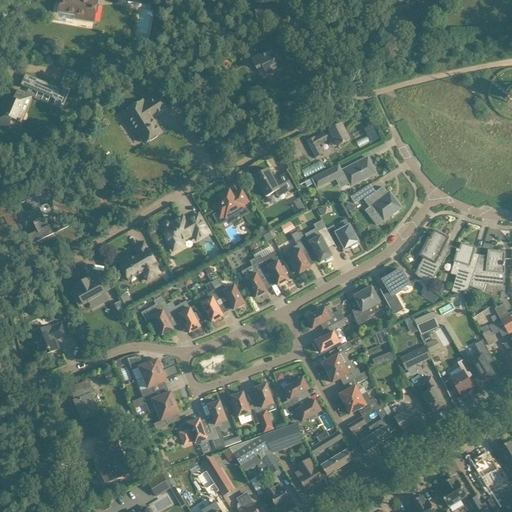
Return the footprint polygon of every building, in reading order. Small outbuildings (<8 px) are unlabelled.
[(61,0),(59,12),(69,14),(74,15),(74,19),(84,21),(93,22),(97,0),(96,0),(61,0)] [(263,9),(255,10),(258,23),(262,23),(274,21),(273,14),(264,16),(263,9)] [(252,59),(254,64),(258,72),(264,68),(268,77),(286,67),(276,49),(283,45),(278,35),(256,46),(260,55),(252,59)] [(18,90),(14,100),(6,97),(0,110),(0,124),(4,126),(8,128),(12,119),(21,122),(31,97),(32,96),(30,95),(32,90),(56,100),(54,106),(62,110),(72,86),(63,83),(61,88),(25,74),(21,85),(29,89),(26,94),(18,90)] [(135,130),(138,135),(144,143),(160,133),(151,118),(166,109),(158,96),(143,106),(141,103),(125,113),(132,123),(129,124),(133,131),(135,130)] [(102,124),(105,118),(96,114),(93,120),(102,124)] [(307,142),(312,151),(316,158),(323,154),(318,145),(333,138),(337,146),(349,140),(341,124),(307,142)] [(323,173),(312,178),(318,189),(328,184),(336,179),(338,184),(347,179),(351,187),(362,181),(362,182),(368,179),(368,178),(376,174),(368,158),(342,171),(338,165),(323,173)] [(319,161),(303,171),(306,177),(323,166),(319,161)] [(291,167),(295,177),(300,175),(296,165),(291,167)] [(259,174),(254,177),(266,198),(275,192),(277,195),(285,190),(286,193),(293,189),(285,174),(274,181),(268,169),(263,172),(262,170),(258,173),(259,174)] [(402,208),(400,206),(401,205),(398,201),(397,202),(395,199),(393,201),(383,187),(367,199),(373,207),(374,206),(378,212),(371,218),(377,226),(383,221),(384,222),(393,215),(393,216),(399,212),(398,211),(402,208)] [(26,213),(35,232),(28,236),(32,245),(72,225),(69,219),(68,220),(71,225),(61,230),(58,222),(48,226),(39,208),(54,200),(49,190),(34,197),(33,196),(29,198),(30,199),(21,203),(22,204),(26,202),(30,211),(26,213)] [(350,197),(355,204),(366,197),(362,190),(350,197)] [(229,191),(215,200),(218,205),(213,207),(217,214),(214,216),(219,225),(227,221),(226,218),(244,208),(243,205),(248,203),(242,191),(232,196),(229,191)] [(299,198),(293,202),(299,212),(305,209),(299,198)] [(354,206),(347,203),(345,209),(351,212),(354,206)] [(162,230),(172,247),(175,252),(186,246),(183,240),(191,235),(196,243),(212,234),(200,214),(186,222),(183,218),(170,225),(170,224),(169,223),(168,223),(167,223),(166,223),(165,223),(164,224),(164,225),(163,226),(163,227),(163,228),(164,229),(162,230)] [(278,221),(270,225),(272,229),(280,224),(278,221)] [(283,226),(287,233),(295,229),(291,221),(283,226)] [(333,227),(327,231),(333,242),(336,247),(342,244),(345,249),(350,246),(351,248),(357,245),(356,243),(358,242),(349,226),(342,230),(341,228),(336,232),(333,227)] [(327,231),(326,227),(318,232),(320,236),(309,242),(320,263),(325,260),(326,262),(331,259),(330,257),(332,256),(326,246),(333,242),(327,231)] [(257,235),(259,238),(271,231),(269,228),(257,235)] [(287,252),(295,266),(300,274),(311,268),(302,253),(308,250),(296,230),(291,232),(296,242),(298,246),(287,252)] [(420,256),(426,259),(417,276),(427,287),(453,247),(445,244),(448,239),(443,236),(443,234),(437,231),(436,232),(434,232),(432,235),(431,235),(430,238),(431,238),(430,240),(429,239),(420,256)] [(255,249),(256,246),(254,242),(248,245),(251,251),(255,249)] [(128,281),(142,273),(147,281),(160,274),(155,265),(157,264),(148,249),(144,243),(134,249),(138,255),(129,260),(127,257),(118,263),(122,270),(120,271),(124,278),(126,277),(128,281)] [(468,289),(469,287),(480,256),(473,254),(475,248),(471,247),(472,246),(465,244),(465,245),(462,244),(460,250),(457,249),(456,252),(457,252),(454,262),(460,263),(452,292),(458,294),(468,289)] [(227,247),(223,249),(226,255),(232,252),(230,248),(227,247)] [(488,257),(480,256),(469,287),(483,292),(486,284),(495,285),(497,273),(505,274),(505,273),(505,272),(504,270),(504,269),(504,268),(503,267),(504,267),(505,263),(504,263),(505,253),(489,251),(488,257)] [(260,254),(255,257),(264,274),(269,271),(278,286),(289,280),(286,274),(288,273),(283,265),(281,266),(273,252),(262,257),(260,254)] [(264,274),(255,257),(249,261),(255,271),(249,275),(251,277),(246,280),(251,290),(256,298),(267,292),(259,277),(264,274)] [(59,276),(63,286),(85,277),(81,267),(59,276)] [(174,273),(177,281),(186,276),(182,269),(174,273)] [(380,290),(394,315),(404,310),(396,295),(402,292),(401,290),(410,284),(401,270),(399,271),(398,270),(391,274),(392,276),(383,281),(386,287),(380,290)] [(98,277),(97,276),(91,280),(89,276),(86,278),(86,277),(77,282),(78,283),(75,284),(77,288),(75,289),(71,291),(79,306),(88,300),(90,303),(98,299),(96,296),(111,287),(103,274),(98,277)] [(219,278),(211,283),(220,299),(226,296),(234,311),(245,304),(240,296),(235,286),(229,289),(228,286),(225,288),(219,278)] [(220,299),(211,283),(211,282),(205,285),(208,290),(197,296),(205,310),(203,311),(207,318),(209,316),(212,323),(223,316),(215,301),(220,299)] [(352,311),(358,326),(372,319),(367,310),(380,303),(372,287),(370,288),(369,286),(361,291),(362,292),(354,297),(360,307),(352,311)] [(434,293),(428,300),(434,304),(439,298),(434,293)] [(170,311),(167,305),(164,301),(159,304),(148,309),(152,317),(162,336),(173,330),(165,315),(170,312),(170,311)] [(121,302),(113,306),(115,310),(123,306),(121,302)] [(172,302),(167,305),(170,311),(170,312),(176,322),(181,319),(189,333),(201,327),(196,319),(190,309),(186,302),(175,307),(172,302)] [(503,304),(495,309),(500,319),(509,314),(503,304)] [(127,310),(130,316),(138,312),(135,306),(127,310)] [(329,306),(306,318),(313,330),(328,321),(330,327),(341,320),(343,319),(344,319),(340,311),(334,314),(329,306)] [(439,328),(433,312),(432,312),(414,320),(421,336),(439,328)] [(511,312),(509,314),(500,319),(508,334),(511,340),(511,339),(511,312)] [(495,315),(490,318),(493,323),(495,322),(500,332),(502,337),(508,334),(500,319),(498,321),(495,315)] [(412,318),(405,321),(408,327),(415,324),(412,318)] [(316,344),(314,345),(318,353),(320,352),(321,353),(340,343),(337,338),(339,336),(336,331),(346,325),(343,319),(341,320),(330,327),(325,330),(328,335),(315,342),(316,344)] [(31,330),(41,327),(39,320),(29,323),(31,330)] [(35,343),(36,343),(42,357),(44,356),(45,357),(48,357),(50,356),(52,354),(52,353),(59,350),(55,341),(67,336),(62,324),(50,328),(49,326),(32,334),(33,336),(32,336),(32,339),(33,341),(35,343)] [(426,344),(431,353),(441,348),(436,339),(426,344)] [(511,340),(503,345),(509,354),(511,358),(511,339),(511,340)] [(480,355),(471,361),(483,381),(486,379),(491,376),(492,376),(491,376),(494,374),(486,361),(492,358),(481,340),(475,344),(480,355)] [(351,349),(348,343),(337,349),(340,354),(351,349)] [(396,361),(403,375),(408,385),(406,380),(412,378),(408,370),(422,363),(432,358),(426,346),(400,359),(396,361)] [(322,364),(328,374),(343,365),(349,361),(344,352),(340,354),(338,355),(331,359),(322,364)] [(393,352),(387,354),(390,361),(395,359),(393,352)] [(139,368),(144,378),(162,371),(158,360),(144,366),(141,360),(139,361),(137,357),(127,359),(131,369),(132,371),(139,368)] [(451,379),(456,388),(460,395),(462,394),(463,396),(468,393),(467,391),(472,387),(467,379),(474,375),(465,359),(458,363),(463,372),(451,379)] [(351,373),(354,379),(361,375),(358,369),(355,370),(350,362),(351,361),(350,361),(343,365),(328,374),(333,383),(351,373)] [(104,373),(108,382),(118,378),(114,368),(104,373)] [(141,392),(143,398),(155,393),(152,387),(167,381),(162,371),(144,378),(148,389),(141,392)] [(278,382),(282,380),(283,377),(282,373),(275,376),(278,382)] [(364,373),(361,375),(354,379),(357,384),(367,378),(364,373)] [(408,385),(403,375),(394,380),(398,390),(408,385)] [(419,388),(423,395),(422,395),(433,412),(433,411),(433,412),(445,404),(435,388),(437,387),(431,377),(424,382),(425,384),(419,388)] [(284,411),(286,410),(297,403),(294,398),(309,390),(303,379),(297,382),(296,380),(289,384),(290,386),(284,389),(287,394),(285,396),(288,401),(281,405),(284,411)] [(76,395),(78,399),(91,394),(94,393),(92,388),(91,388),(88,381),(71,389),(74,396),(76,395)] [(255,407),(261,423),(264,433),(273,429),(266,410),(269,409),(268,406),(274,404),(267,385),(255,389),(261,405),(255,407)] [(340,395),(345,405),(361,396),(356,387),(340,395)] [(153,400),(157,411),(175,403),(171,393),(157,398),(155,393),(143,398),(145,403),(153,400)] [(261,423),(255,407),(249,409),(243,393),(231,397),(239,417),(244,415),(245,418),(251,416),(255,426),(261,423)] [(91,394),(78,399),(74,401),(83,420),(99,414),(91,394)] [(362,417),(379,407),(374,399),(371,401),(366,394),(361,396),(345,405),(350,415),(362,408),(366,414),(362,417)] [(297,403),(286,410),(289,415),(294,412),(297,418),(300,417),(303,422),(321,412),(315,401),(300,409),(297,403)] [(208,424),(211,434),(214,442),(220,439),(216,428),(222,426),(221,423),(227,421),(220,402),(208,406),(214,422),(208,424)] [(388,417),(393,415),(402,431),(417,421),(410,409),(399,416),(395,408),(391,411),(388,406),(387,407),(384,402),(381,404),(388,417)] [(175,403),(157,411),(161,421),(154,424),(156,430),(159,429),(168,426),(166,420),(180,414),(175,403)] [(362,417),(347,426),(351,433),(366,424),(362,417)] [(382,420),(368,428),(372,435),(379,445),(392,437),(388,431),(394,427),(388,417),(382,421),(382,420)] [(214,442),(211,434),(206,436),(200,420),(198,420),(197,418),(189,421),(190,423),(188,424),(190,430),(189,431),(188,430),(180,433),(184,446),(193,443),(192,442),(194,441),(195,444),(201,442),(202,445),(208,442),(210,447),(216,445),(214,442)] [(297,424),(262,437),(271,453),(303,442),(297,424)] [(111,427),(101,431),(103,436),(113,432),(111,427)] [(325,433),(320,436),(327,448),(343,438),(339,432),(330,437),(327,432),(326,433),(325,433)] [(114,435),(96,443),(99,449),(96,451),(101,462),(97,464),(106,483),(122,477),(121,475),(123,474),(124,476),(133,472),(127,458),(125,459),(114,435)] [(368,437),(359,443),(366,453),(379,445),(372,435),(368,437)] [(327,448),(320,436),(318,437),(319,437),(317,439),(320,443),(310,449),(314,456),(327,448)] [(227,447),(241,442),(239,437),(225,441),(227,447)] [(271,453),(262,437),(229,448),(240,466),(242,465),(245,470),(256,463),(259,469),(266,464),(272,473),(281,468),(271,453)] [(511,443),(511,442),(500,449),(511,468),(511,443)] [(347,450),(334,458),(340,468),(353,460),(347,450)] [(479,468),(476,470),(487,488),(491,486),(505,477),(502,472),(500,473),(495,465),(492,461),(490,462),(487,457),(476,463),(479,468)] [(340,468),(334,458),(321,466),(327,476),(340,468)] [(295,474),(301,484),(305,490),(311,486),(313,488),(320,484),(318,481),(320,480),(307,459),(297,465),(301,471),(295,474)] [(157,462),(161,471),(170,468),(168,462),(162,460),(157,462)] [(221,469),(210,476),(218,489),(222,497),(233,490),(221,469)] [(205,471),(197,477),(210,497),(219,492),(205,471)] [(162,474),(147,482),(156,497),(171,488),(173,493),(177,491),(166,472),(163,474),(162,474)] [(256,492),(263,487),(257,476),(249,480),(256,492)] [(439,492),(441,496),(439,497),(444,505),(446,504),(448,508),(467,496),(458,481),(455,482),(453,478),(442,485),(444,489),(439,492)] [(267,492),(272,501),(276,507),(277,507),(278,509),(283,506),(284,506),(291,501),(280,484),(267,492)] [(257,491),(262,500),(268,496),(263,488),(257,491)] [(242,507),(238,510),(238,511),(257,511),(254,506),(247,495),(238,500),(242,507)] [(476,496),(468,501),(474,511),(476,511),(484,508),(482,505),(476,496)] [(426,503),(422,497),(411,503),(415,509),(410,511),(435,511),(428,501),(426,503)] [(484,508),(476,511),(499,511),(492,499),(485,503),(482,505),(484,508)] [(221,511),(216,503),(201,511),(221,511)]
